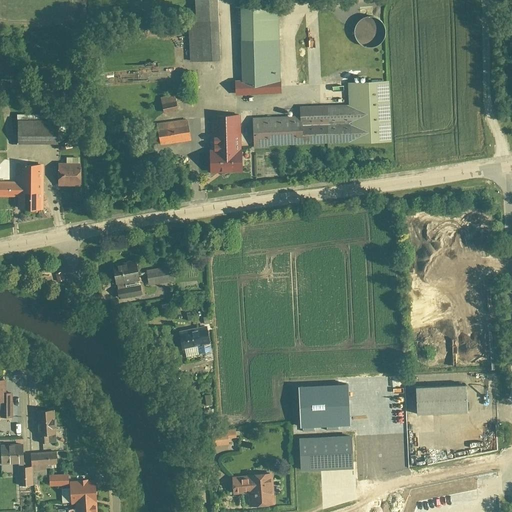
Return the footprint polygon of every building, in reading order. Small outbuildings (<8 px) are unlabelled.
[(216,0),(186,0),(190,60),(219,59),(216,0)] [(277,9),(239,11),(243,79),(281,76),(277,9)] [(384,44),(381,18),(355,20),(358,47),(384,44)] [(282,89),(281,76),(243,79),(236,79),(237,91),(282,89)] [(390,139),(388,79),(350,80),(351,104),(304,105),(304,115),(305,142),(390,139)] [(177,107),(174,94),(161,96),(164,110),(177,107)] [(237,115),(212,116),(213,152),(238,151),(237,115)] [(255,144),(305,142),(304,115),(253,118),(255,144)] [(56,140),(56,119),(18,119),(18,140),(56,140)] [(184,120),(156,125),(159,144),(188,138),(184,120)] [(241,151),(238,151),(213,152),(210,152),(211,170),(241,168),(241,151)] [(79,163),(58,163),(58,183),(80,182),(79,163)] [(41,206),(40,167),(18,167),(18,183),(0,182),(0,194),(19,195),(19,207),(41,206)] [(118,285),(141,280),(137,261),(114,266),(118,285)] [(151,286),(177,281),(174,265),(147,270),(151,286)] [(58,282),(66,280),(64,272),(56,274),(58,282)] [(144,294),(142,285),(126,288),(127,297),(144,294)] [(199,344),(209,342),(205,326),(180,331),(183,347),(199,344)] [(212,358),(209,342),(199,344),(203,360),(212,358)] [(210,363),(204,364),(206,375),(213,374),(210,363)] [(467,381),(416,383),(417,410),(468,408),(467,381)] [(300,427),(350,425),(348,385),(298,387),(300,427)] [(13,392),(8,392),(8,399),(1,399),(2,416),(14,416),(13,392)] [(57,433),(56,408),(40,409),(41,433),(51,433),(57,433)] [(211,432),(213,446),(229,443),(226,429),(211,432)] [(51,433),(41,433),(41,442),(51,442),(51,433)] [(352,467),(350,437),(299,439),(301,470),(352,467)] [(3,463),(26,462),(25,443),(2,444),(3,463)] [(58,464),(57,451),(33,452),(34,465),(58,464)] [(34,484),(33,466),(19,467),(19,484),(34,484)] [(251,506),(276,504),(274,472),(234,474),(235,493),(250,492),(251,506)] [(51,486),(72,485),(72,479),(72,473),(51,474),(51,486)] [(100,511),(99,478),(72,479),(72,485),(73,504),(77,503),(77,511),(100,511)]
